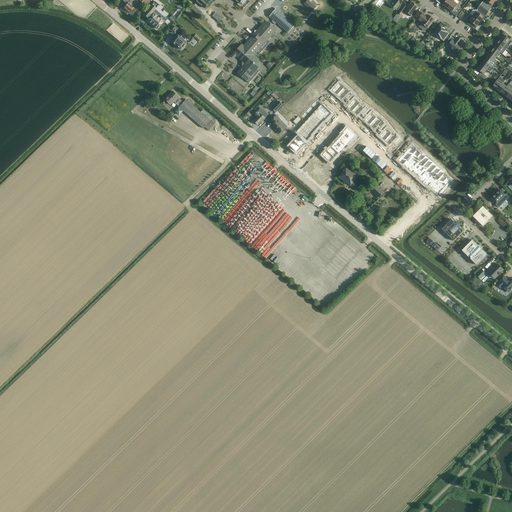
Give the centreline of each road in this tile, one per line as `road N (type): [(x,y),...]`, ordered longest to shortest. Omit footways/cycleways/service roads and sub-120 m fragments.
road 1 (tertiary): [(292,169),(99,3)]
road 2 (residential): [(344,116),(432,196),(380,244)]
road 3 (tertiary): [(511,353),(380,244)]
road 4 (unknown): [(260,183),(245,210),(324,279),(348,260)]
road 5 (residential): [(511,264),(459,212),(511,161)]
